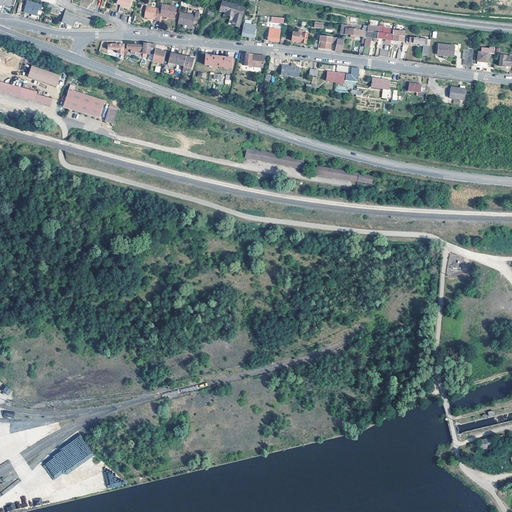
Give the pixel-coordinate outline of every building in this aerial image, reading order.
[(40,5),(26,1),(23,12),(37,16),(38,10),(40,11),(41,7),(39,7),(40,5)] [(225,12),(238,13),(242,14),(244,7),(222,1),(220,10),(225,12)] [(157,7),(155,18),(159,18),(160,14),(167,15),(167,14),(175,15),(176,6),(162,3),(161,8),(157,7)] [(144,15),(155,18),(157,7),(146,5),(144,15)] [(199,11),(195,10),(194,14),(179,12),(177,23),(192,26),(193,20),(197,21),(199,11)] [(88,26),(90,19),(64,11),(61,22),(73,26),(75,22),(88,26)] [(235,26),(238,13),(225,12),(225,14),(230,16),(228,24),(235,26)] [(257,25),(255,25),(244,23),(242,35),(253,37),(254,38),(257,25)] [(376,38),(390,40),(391,34),(392,34),(392,29),(393,29),(379,26),(378,28),(378,32),(377,32),(377,33),(376,38)] [(280,30),(269,28),(267,40),(278,42),(280,30)] [(351,29),(346,29),(345,33),(350,34),(350,37),(354,37),(354,35),(363,36),(362,38),(361,43),(364,43),(367,31),(363,30),(363,31),(351,29)] [(391,34),(390,40),(402,42),(403,37),(403,36),(403,35),(404,31),(392,29),(392,34),(391,34)] [(303,30),(298,30),(297,33),(293,32),(291,41),(306,43),(307,34),(302,33),(303,30)] [(376,38),(377,33),(377,32),(367,31),(364,43),(364,47),(363,53),(362,55),(368,56),(369,48),(370,37),(373,37),(373,40),(376,41),(376,38)] [(343,38),(319,35),(318,47),(319,47),(319,48),(330,49),(331,42),(336,43),(335,52),(341,52),(343,38)] [(403,35),(403,36),(403,37),(405,37),(404,42),(421,44),(421,46),(423,46),(422,55),(427,55),(429,40),(405,36),(403,35)] [(142,55),(143,44),(132,44),(126,43),(126,48),(130,49),(130,51),(142,55)] [(152,57),(154,49),(156,44),(150,43),(144,43),(143,44),(142,55),(152,57)] [(112,44),(107,44),(108,50),(117,50),(117,53),(124,55),(124,44),(112,44)] [(454,46),(438,44),(437,54),(443,55),(443,54),(453,55),(453,50),(458,51),(459,45),(454,44),(454,46)] [(494,48),(488,47),(488,49),(482,48),(482,52),(478,52),(476,63),(477,64),(477,65),(485,65),(485,64),(486,65),(488,53),(493,53),(494,48)] [(154,49),(152,57),(152,60),(162,63),(165,52),(154,49)] [(389,50),(380,49),(378,55),(388,57),(389,50)] [(168,62),(175,64),(178,54),(170,52),(168,62)] [(175,64),(183,66),(185,56),(178,54),(175,64)] [(250,66),(251,55),(247,54),(246,54),(245,56),(245,59),(243,59),(242,64),(245,64),(244,65),(250,66)] [(505,55),(500,54),(498,65),(503,66),(504,64),(510,65),(511,59),(511,56),(505,55)] [(232,57),(205,55),(204,65),(231,67),(232,57)] [(251,55),(250,66),(262,67),(263,56),(258,56),(251,55)] [(186,66),(189,67),(191,67),(193,58),(185,56),(183,66),(186,66)] [(290,66),(289,76),(297,77),(299,67),(295,67),(295,64),(291,64),(290,66)] [(280,75),(289,76),(290,66),(282,65),(280,75)] [(359,68),(351,67),(350,74),(345,74),(344,81),(357,82),(359,68)] [(58,78),(30,68),(26,79),(55,89),(58,78)] [(334,82),(335,72),(327,71),(326,81),(334,82)] [(335,72),(334,82),(343,83),(343,80),(344,74),(335,72)] [(264,73),(260,73),(258,81),(257,81),(255,92),(259,93),(261,82),(262,82),(264,73)] [(379,88),(381,79),(372,77),(370,87),(379,88)] [(381,79),(379,88),(387,89),(389,80),(381,79)] [(0,81),(0,84),(37,94),(37,92),(0,81)] [(421,84),(409,82),(408,92),(420,94),(421,84)] [(0,84),(0,92),(50,106),(52,98),(37,94),(0,84)] [(103,101),(67,89),(61,107),(97,119),(103,101)] [(465,93),(450,91),(449,97),(464,99),(465,93)] [(115,112),(107,109),(103,121),(111,124),(115,112)] [(290,157),(289,157),(246,149),(245,158),(302,168),(304,160),(290,157)] [(357,180),(358,173),(358,172),(317,165),(315,173),(357,180)] [(358,173),(357,180),(372,182),(373,176),(358,173)] [(4,393),(9,395),(12,389),(6,386),(4,393)] [(53,482),(94,455),(81,435),(50,454),(52,457),(41,464),(53,482)] [(492,446),(490,438),(478,441),(480,449),(492,446)]
